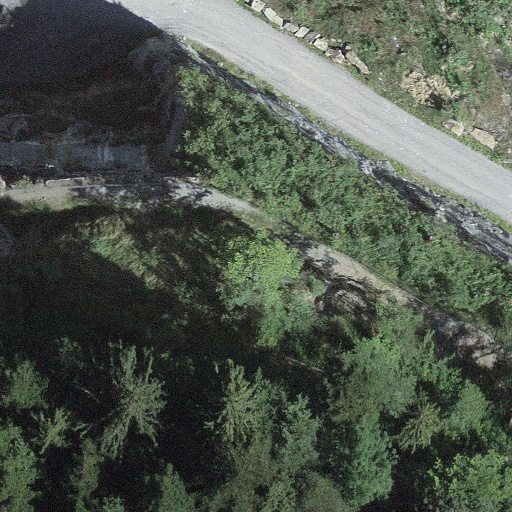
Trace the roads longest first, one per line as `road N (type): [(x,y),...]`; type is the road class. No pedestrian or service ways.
road 1 (track): [(511,367),(327,250),(253,217),(181,204),(0,204)]
road 2 (track): [(160,0),(511,200)]
